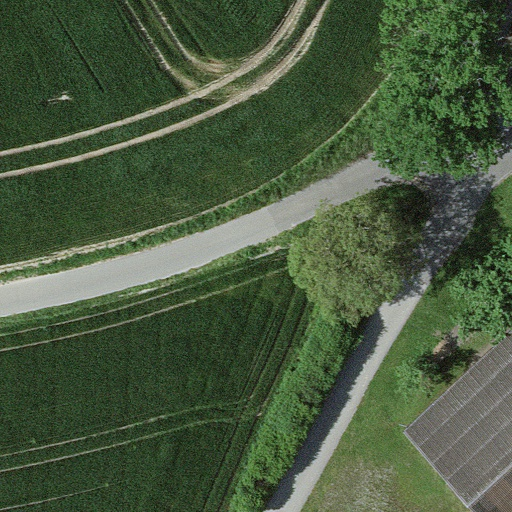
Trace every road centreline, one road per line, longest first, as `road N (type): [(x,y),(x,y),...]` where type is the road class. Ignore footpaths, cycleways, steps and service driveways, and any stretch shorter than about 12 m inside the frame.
road 1 (unclassified): [(0,302),(140,268),(360,181),(469,152)]
road 2 (unclassified): [(469,152),(451,211),(279,511)]
road 3 (track): [(511,36),(469,152)]
